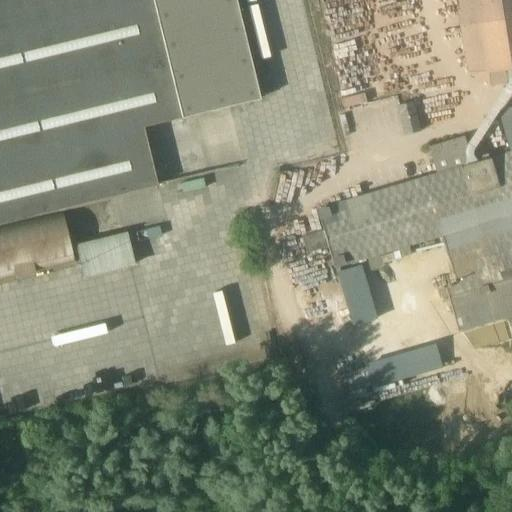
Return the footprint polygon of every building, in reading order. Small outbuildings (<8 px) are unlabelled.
[(0,0),(0,223),(158,185),(143,127),(259,98),(234,0),(0,0)] [(511,0),(460,0),(467,41),(472,73),(488,86),(511,81),(511,0)] [(397,107),(404,136),(420,131),(413,102),(397,107)] [(446,288),(458,330),(508,316),(511,327),(511,151),(472,164),(464,138),(429,148),(437,174),(317,210),(323,231),(302,237),(307,253),(328,247),(334,268),(441,236),(456,285),(446,288)] [(0,228),(0,281),(72,264),(59,213),(0,228)] [(129,231),(132,258),(158,255),(155,228),(129,231)] [(75,239),(78,272),(131,266),(127,233),(75,239)] [(337,271),(352,323),(375,317),(360,264),(337,271)] [(0,349),(1,355),(50,342),(48,333),(0,345),(0,349)] [(364,360),(370,387),(441,370),(435,344),(364,360)] [(334,442),(359,475),(385,456),(360,422),(334,442)]
